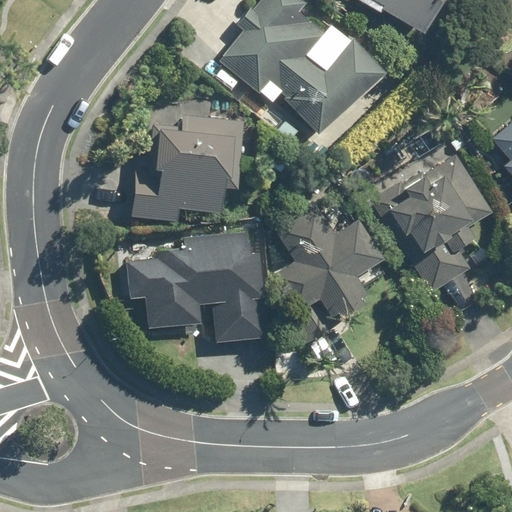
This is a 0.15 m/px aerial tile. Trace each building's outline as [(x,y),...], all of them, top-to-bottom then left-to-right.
[(242,31),(218,60),(272,102),(277,94),(315,136),(383,75),(350,39),(347,41),(327,26),(323,32),(297,13),(304,4),(299,0),(263,0),(255,11),(251,7),(236,26),(242,31)] [(344,0),(345,0),(344,0),(352,0),(376,14),(379,10),(421,35),(442,0),(344,0)] [(385,23),(376,35),(399,51),(407,40),(385,23)] [(418,75),(402,87),(413,103),(429,91),(418,75)] [(135,171),(131,219),(174,223),(175,211),(220,215),(223,188),(236,189),(242,123),(238,122),(239,113),(213,110),(213,118),(181,116),(180,126),(152,124),(148,172),(135,171)] [(295,132),(269,111),(260,121),(286,143),(295,132)] [(511,121),(491,140),(509,161),(502,166),(511,178),(511,121)] [(398,182),(369,201),(430,295),(469,269),(456,251),(474,239),(468,229),(492,213),(453,155),(424,175),(423,172),(401,187),(398,182)] [(293,263),(274,276),(282,291),(279,293),(284,302),(274,308),(298,348),(336,325),(331,317),(335,314),(339,321),(361,308),(356,301),(364,296),(360,287),(382,274),(376,264),(381,261),(356,220),(332,234),(315,206),(274,230),(293,263)] [(160,258),(125,260),(128,300),(141,300),(142,330),(194,327),(193,303),(211,302),(213,339),(261,337),(256,249),(247,249),(246,232),(180,235),(181,252),(160,253),(160,258)]
